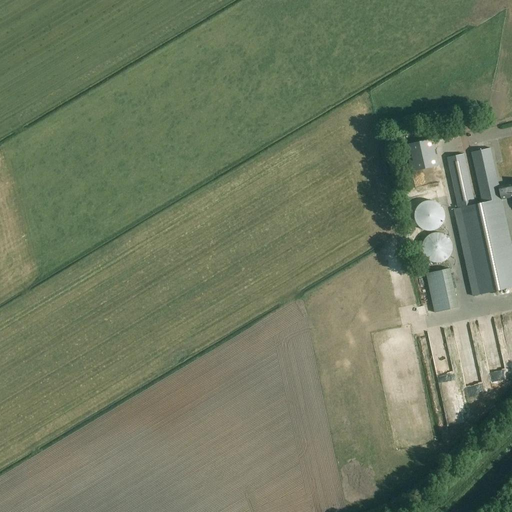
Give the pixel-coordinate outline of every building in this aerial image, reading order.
[(434,140),(407,146),(413,172),(440,166),(434,140)] [(511,183),(499,186),(491,149),(472,153),(483,203),(475,205),(464,155),(447,159),(458,209),(454,210),(461,244),(474,297),(511,288),(511,244),(502,200),(511,197),(511,183)] [(441,206),(437,202),(430,201),(424,202),(419,205),(415,210),(414,217),(416,223),(420,228),(425,231),(432,231),(438,229),(442,224),(445,218),(444,212),(441,206)] [(452,245),(449,239),(445,235),(439,233),(432,233),(427,236),(423,241),(422,247),(423,254),(427,259),(432,262),(438,263),(444,261),(449,257),(452,251),(452,245)] [(454,311),(450,272),(425,274),(429,314),(454,311)] [(511,306),(501,309),(511,362),(511,361),(511,306)] [(475,311),(476,330),(492,330),(491,310),(475,311)] [(438,384),(439,402),(455,401),(454,383),(438,384)]
